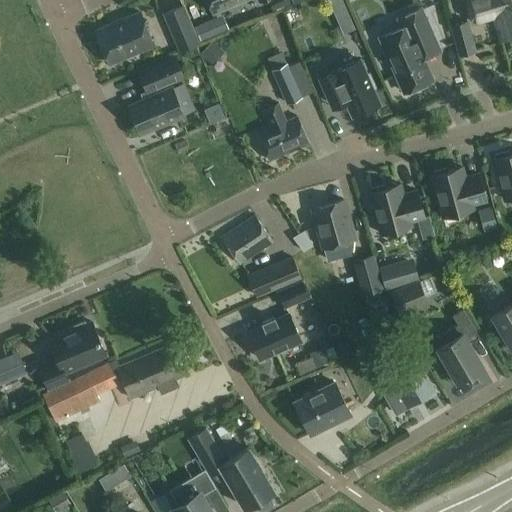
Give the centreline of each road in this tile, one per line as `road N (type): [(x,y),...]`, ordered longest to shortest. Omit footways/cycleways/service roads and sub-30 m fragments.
road 1 (residential): [(164,242),(262,190),(511,121)]
road 2 (residential): [(511,381),(297,511)]
road 3 (residential): [(164,242),(57,16)]
road 4 (residential): [(0,330),(171,256),(164,242)]
